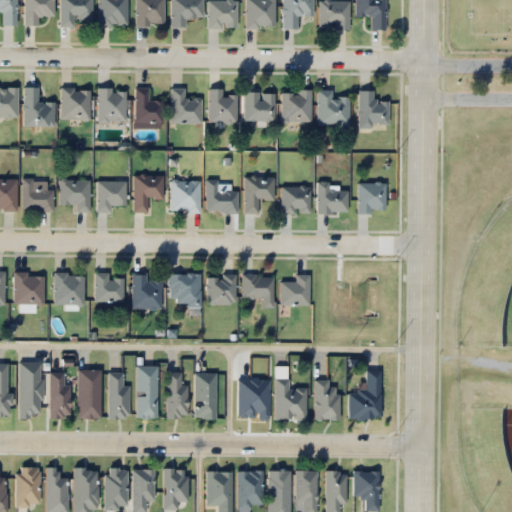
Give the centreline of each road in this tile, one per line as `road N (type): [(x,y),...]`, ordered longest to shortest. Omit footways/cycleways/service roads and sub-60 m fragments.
road 1 (tertiary): [(423,0),(417,511)]
road 2 (residential): [(423,62),(0,55)]
road 3 (residential): [(420,242),(0,245)]
road 4 (residential): [(418,443),(0,438)]
